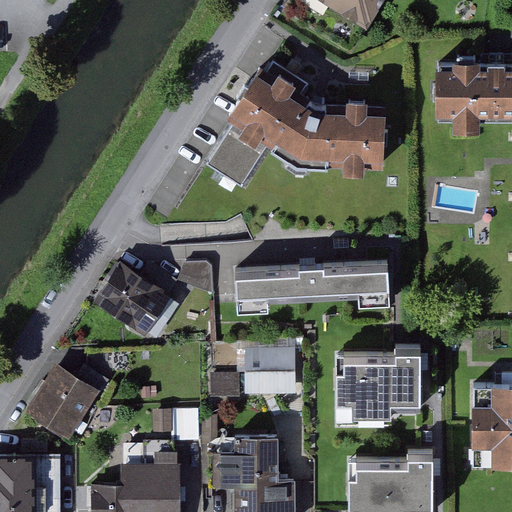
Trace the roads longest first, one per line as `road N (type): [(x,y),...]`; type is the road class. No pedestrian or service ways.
road 1 (residential): [(258,0),(0,400)]
road 2 (residential): [(0,105),(69,0)]
